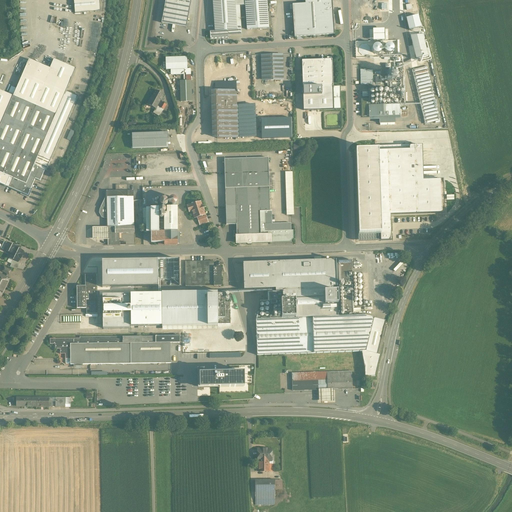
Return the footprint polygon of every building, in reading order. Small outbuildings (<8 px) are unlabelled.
[(73,0),(75,14),(101,12),(99,0),(73,0)] [(191,0),(165,0),(165,4),(162,19),(187,23),(191,0)] [(234,0),(212,0),(214,32),(228,31),(236,31),(236,24),(240,24),(240,18),(236,18),(234,0)] [(245,0),(247,29),(269,27),(267,0),(245,0)] [(331,0),(304,0),(305,4),(292,5),(294,37),(334,35),(331,0)] [(421,27),(418,16),(406,18),(409,30),(421,27)] [(384,30),(373,30),(373,41),(384,41),(384,30)] [(422,35),(410,36),(416,60),(428,57),(422,35)] [(384,41),(373,41),(355,42),(356,58),(398,57),(397,41),(384,41)] [(283,55),(261,56),(261,81),(284,80),(283,55)] [(187,57),(165,58),(166,70),(187,69),(187,57)] [(50,69),(29,59),(13,96),(56,114),(75,69),(54,60),(50,69)] [(340,87),(332,87),(332,60),(302,61),(302,88),(303,88),(303,110),(340,109),(340,87)] [(403,68),(389,69),(390,89),(404,89),(403,68)] [(370,73),(360,73),(360,85),(370,85),(370,73)] [(190,81),(180,82),(181,102),(191,102),(190,81)] [(215,83),(216,92),(236,91),(236,82),(215,83)] [(390,89),(368,90),(369,100),(369,106),(399,105),(404,105),(404,89),(390,89)] [(0,90),(0,124),(1,124),(13,96),(0,90)] [(154,96),(153,96),(148,104),(156,109),(157,106),(160,100),(159,100),(162,94),(156,91),(154,96)] [(216,92),(210,92),(212,139),(238,138),(237,106),(236,91),(216,92)] [(56,114),(13,96),(1,124),(0,126),(0,172),(5,175),(1,184),(6,186),(18,158),(34,165),(38,156),(56,114)] [(254,105),(237,106),(238,138),(255,137),(254,105)] [(369,106),(369,117),(399,116),(399,105),(369,106)] [(160,107),(157,106),(156,109),(153,113),(159,116),(163,109),(160,107)] [(290,119),(261,120),(262,139),(291,138),(290,119)] [(167,133),(132,134),(132,149),(168,148),(167,133)] [(391,241),(390,215),(443,213),(442,180),(423,181),(421,146),(409,147),(409,145),(377,146),(378,151),(355,152),(358,242),(391,241)] [(50,161),(38,156),(34,165),(45,170),(46,170),(50,161)] [(34,165),(18,158),(6,186),(11,188),(14,190),(28,196),(35,179),(40,181),(45,170),(34,165)] [(265,231),(291,230),(291,223),(272,224),(271,211),(270,211),(268,158),(224,159),(226,225),(236,225),(236,231),(236,237),(237,243),(265,242),(265,231)] [(292,172),(285,172),(286,215),(293,215),(292,172)] [(133,197),(107,197),(106,197),(101,208),(100,210),(100,213),(102,217),(105,217),(107,217),(134,217),(133,197)] [(201,206),(200,202),(190,205),(187,206),(187,207),(188,211),(189,212),(192,211),(195,218),(197,218),(199,223),(201,222),(202,224),(208,222),(205,214),(204,215),(203,211),(204,211),(202,206),(201,206)] [(158,208),(146,208),(146,232),(151,232),(159,232),(158,221),(159,221),(158,208)] [(167,214),(164,214),(164,221),(164,242),(164,245),(177,245),(177,208),(166,208),(167,214)] [(134,217),(107,217),(108,227),(115,227),(115,233),(118,233),(134,233),(134,217)] [(158,221),(159,232),(151,232),(151,242),(158,242),(163,242),(164,242),(164,221),(159,221),(158,221)] [(115,227),(108,227),(108,228),(108,237),(108,240),(108,245),(120,245),(120,243),(120,242),(118,242),(118,233),(115,233),(115,227)] [(100,228),(92,228),(92,240),(101,240),(108,240),(108,237),(108,228),(100,228)] [(291,230),(265,231),(265,242),(271,242),(271,240),(272,239),(274,239),(275,240),(277,238),(279,240),(280,238),(282,240),(284,238),(286,240),(287,238),(289,240),(291,237),(290,236),(291,235),(290,234),(291,233),(291,230)] [(23,251),(14,247),(15,247),(8,243),(7,244),(4,242),(0,248),(11,254),(9,258),(7,262),(11,264),(13,260),(18,262),(20,258),(21,259),(22,256),(21,255),(23,251)] [(133,261),(102,262),(102,286),(127,286),(127,288),(135,288),(135,285),(178,285),(178,260),(133,260),(133,261)] [(351,260),(243,263),(244,289),(268,289),(269,302),(269,317),(269,319),(312,318),(353,316),(353,309),(353,307),(352,273),(351,260)] [(213,261),(185,262),(185,287),(221,286),(221,267),(213,267),(213,261)] [(359,273),(352,273),(353,307),(363,306),(361,275),(359,273)] [(9,279),(0,274),(0,296),(0,297),(9,279)] [(97,275),(85,275),(85,287),(78,287),(78,307),(86,307),(85,295),(97,295),(97,275)] [(387,290),(399,283),(397,280),(386,288),(387,290)] [(217,293),(102,295),(103,329),(131,328),(131,326),(218,325),(217,324),(217,303),(217,293)] [(86,307),(86,314),(97,314),(97,295),(85,295),(86,307)] [(217,303),(217,324),(230,324),(230,302),(217,303)] [(353,316),(312,318),(313,354),(361,352),(365,352),(377,355),(385,321),(365,316),(360,316),(353,316)] [(312,318),(269,319),(255,319),(257,355),(313,354),(312,318)] [(155,336),(80,337),(80,339),(50,339),(50,344),(55,344),(55,349),(60,349),(60,354),(65,354),(65,359),(70,359),(70,365),(171,363),(170,343),(179,343),(179,336),(155,336)] [(365,352),(361,352),(364,369),(365,377),(375,376),(380,355),(377,355),(365,352)] [(197,369),(197,390),(202,390),(219,389),(219,387),(244,387),(244,372),(204,373),(204,369),(197,369)] [(351,371),(327,372),(327,381),(327,390),(334,389),(352,389),(351,371)] [(265,373),(265,383),(279,383),(279,372),(265,373)] [(327,372),(291,373),(292,391),(319,390),(319,381),(327,381),(327,372)] [(327,390),(327,381),(319,381),(319,390),(327,390)] [(319,390),(319,402),(334,402),(334,389),(319,390)] [(36,398),(16,398),(16,406),(21,406),(21,407),(35,407),(36,398)] [(48,398),(36,398),(36,407),(52,407),(52,401),(48,401),(48,398)] [(65,398),(55,398),(55,407),(65,407),(65,400),(65,398)] [(267,449),(266,448),(263,448),(262,449),(257,449),(258,461),(258,472),(273,472),(273,464),(269,464),(269,461),(271,461),(271,456),(272,455),(272,451),(271,450),(271,449),(267,449)] [(265,480),(255,480),(255,492),(266,492),(266,490),(265,490),(265,480)] [(274,480),(265,480),(265,490),(266,490),(266,492),(274,492),(274,490),(274,480)] [(266,492),(255,492),(255,505),(274,505),(274,492),(266,492)]
